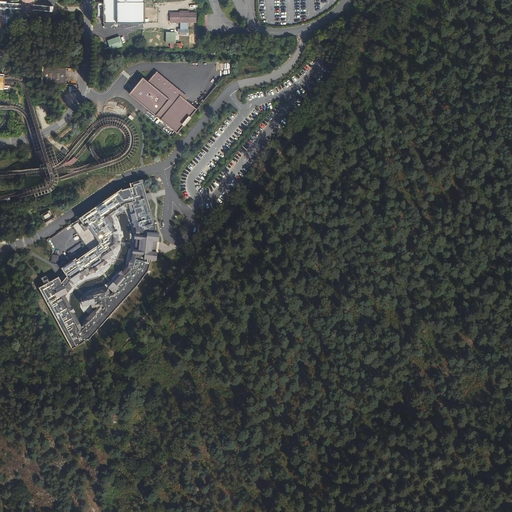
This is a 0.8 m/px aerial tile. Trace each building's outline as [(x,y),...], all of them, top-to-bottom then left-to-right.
[(103,0),(104,24),(145,23),(145,0),(103,0)] [(0,9),(6,10),(6,9),(6,8),(12,9),(17,9),(22,9),(31,10),(37,10),(43,11),(50,11),(50,12),(53,12),(53,6),(50,6),(44,6),(37,5),(31,5),(23,4),(17,4),(12,3),(7,3),(7,2),(0,1),(0,9)] [(181,22),(188,21),(196,21),(196,14),(189,14),(189,11),(180,12),(180,14),(170,14),(170,21),(181,22)] [(176,32),(165,32),(165,43),(175,43),(176,32)] [(119,37),(107,41),(111,50),(123,46),(119,37)] [(43,78),(42,84),(66,84),(66,68),(43,67),(43,78)] [(143,77),(129,94),(177,133),(197,109),(154,74),(148,82),(143,77)] [(213,88),(217,82),(212,79),(208,84),(213,88)] [(196,106),(208,90),(203,86),(191,101),(196,106)] [(112,150),(118,145),(119,141),(118,140),(121,139),(122,133),(121,130),(116,124),(114,120),(113,129),(112,126),(111,127),(107,117),(112,113),(114,112),(106,111),(99,114),(90,122),(89,125),(86,128),(89,131),(88,136),(91,139),(90,145),(94,149),(94,153),(97,157),(103,158),(112,150)] [(65,262),(59,266),(66,276),(68,279),(72,282),(75,284),(84,278),(83,277),(90,272),(92,274),(98,271),(97,270),(106,263),(105,261),(107,259),(110,257),(112,256),(109,251),(115,246),(115,231),(112,221),(109,216),(115,212),(123,207),(125,206),(127,209),(131,208),(135,222),(136,227),(136,230),(139,230),(140,237),(136,236),(135,239),(137,240),(136,251),(134,251),(134,254),(139,255),(138,257),(133,256),(132,262),(131,266),(130,268),(132,268),(131,272),(128,269),(123,274),(121,276),(110,289),(111,290),(109,292),(108,289),(92,294),(93,296),(95,305),(101,303),(101,306),(82,328),(77,331),(68,315),(70,314),(65,306),(61,308),(48,284),(50,283),(53,288),(55,287),(66,296),(72,288),(69,285),(63,280),(62,281),(62,280),(59,278),(50,282),(45,285),(39,288),(72,349),(82,343),(91,336),(98,330),(99,329),(137,287),(148,272),(150,272),(150,271),(148,271),(154,260),(156,261),(157,253),(155,253),(156,248),(156,242),(158,242),(159,234),(155,234),(155,224),(157,224),(157,223),(155,223),(148,200),(146,194),(143,183),(152,181),(151,178),(142,181),(130,184),(71,225),(75,230),(78,228),(80,231),(77,233),(89,250),(90,252),(73,264),(72,262),(67,266),(65,262)] [(109,251),(112,256),(114,254),(112,251),(117,247),(118,245),(119,245),(120,241),(118,241),(118,238),(116,231),(115,231),(115,246),(109,251)] [(64,246),(69,252),(74,249),(70,243),(64,246)] [(72,262),(73,264),(90,252),(89,250),(72,262)] [(41,279),(45,285),(50,282),(46,276),(41,279)] [(62,281),(63,280),(69,285),(72,282),(68,279),(66,276),(64,278),(62,280),(62,281)] [(50,283),(48,284),(61,308),(65,306),(70,314),(68,315),(77,331),(82,328),(101,306),(101,303),(95,305),(93,296),(90,297),(93,304),(91,305),(92,308),(96,307),(96,308),(99,307),(87,320),(87,321),(81,328),(78,321),(70,306),(65,297),(66,296),(55,287),(53,288),(50,283)] [(93,304),(90,297),(81,299),(83,307),(91,305),(93,304)]
